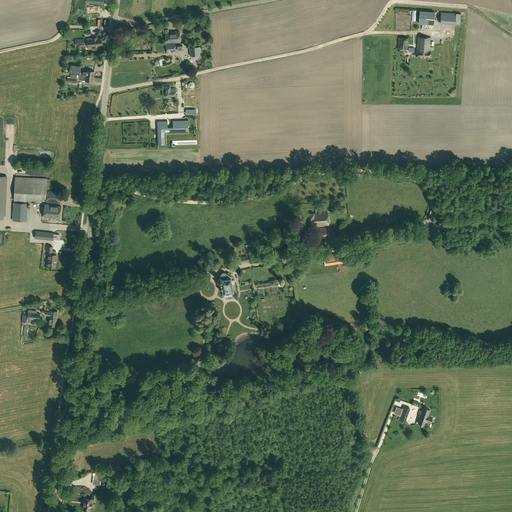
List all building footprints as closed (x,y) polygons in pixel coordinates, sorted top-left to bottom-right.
[(420,11),(419,23),(434,24),(435,12),(420,11)] [(441,12),(441,24),(455,25),(456,13),(441,12)] [(180,19),(181,27),(189,26),(188,19),(188,18),(180,19)] [(166,33),(167,43),(176,42),(176,43),(181,43),(180,32),(166,33)] [(102,38),(97,39),(97,37),(92,38),(87,38),(87,39),(84,40),(84,39),(78,39),(79,45),(85,44),(85,43),(87,43),(88,46),(102,45),(102,38)] [(409,38),(398,37),(397,49),(408,50),(409,38)] [(431,51),(430,51),(431,37),(418,37),(418,51),(416,51),(416,56),(431,57),(431,51)] [(176,42),(167,43),(167,52),(176,51),(176,50),(183,49),(182,45),(176,46),(176,43),(176,42)] [(200,47),(190,47),(190,56),(200,55),(200,47)] [(71,64),(70,73),(79,75),(79,74),(94,77),(95,71),(81,69),(82,65),(71,64)] [(171,89),(171,87),(166,87),(166,97),(176,97),(176,89),(171,89)] [(186,132),(186,121),(171,121),(171,126),(165,126),(165,121),(157,122),(158,144),(165,144),(164,133),(186,132)] [(40,203),(41,199),(46,200),(47,192),(48,179),(15,177),(14,202),(40,203)] [(56,192),(48,191),(47,201),(54,202),(56,192)] [(27,221),(28,203),(14,202),(13,220),(27,221)] [(45,204),(44,217),(53,218),(52,221),(60,222),(61,206),(57,206),(57,205),(45,204)] [(328,214),(328,213),(314,214),(314,213),(308,213),(309,226),(316,225),(329,224),(328,214)] [(329,238),(329,227),(315,228),(316,239),(329,238)] [(54,232),(35,230),(35,238),(53,240),(54,232)] [(46,251),(49,251),(48,262),(49,262),(49,267),(55,267),(56,263),(57,263),(58,255),(52,254),(53,247),(47,246),(46,251)] [(308,260),(296,262),(297,269),(309,268),(308,260)] [(232,279),(231,276),(225,272),(223,272),(218,279),(221,282),(223,293),(224,297),(235,295),(234,291),(233,284),(234,284),(235,283),(234,280),(233,279),(232,279)] [(47,312),(46,315),(50,316),(49,325),(56,326),(56,323),(57,323),(57,320),(58,311),(51,310),(51,312),(47,312)] [(31,319),(40,320),(40,313),(35,313),(35,312),(32,312),(32,313),(28,312),(28,316),(24,315),(23,321),(31,322),(31,319)] [(405,419),(409,408),(403,406),(399,417),(405,419)] [(419,415),(416,423),(423,425),(425,422),(428,423),(430,418),(427,416),(429,411),(422,408),(420,411),(419,411),(417,414),(419,415)] [(91,506),(92,503),(91,502),(92,498),(85,497),(85,501),(84,501),(84,504),(83,505),(84,505),(83,509),(90,510),(91,506)]
